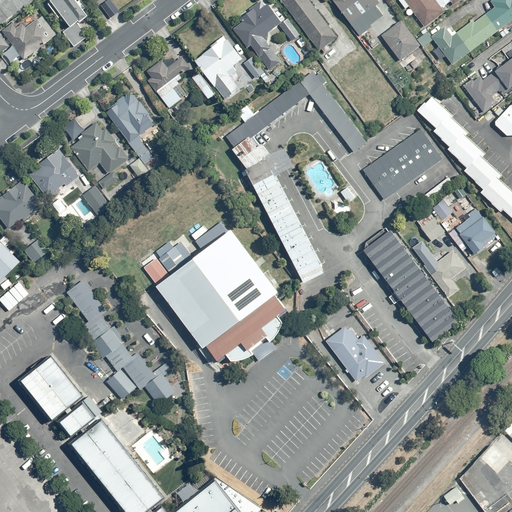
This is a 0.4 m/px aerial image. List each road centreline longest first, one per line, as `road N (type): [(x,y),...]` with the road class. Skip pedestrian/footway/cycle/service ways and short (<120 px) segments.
road 1 (secondary): [(511,293),(313,511)]
road 2 (residential): [(178,0),(39,104),(14,108)]
